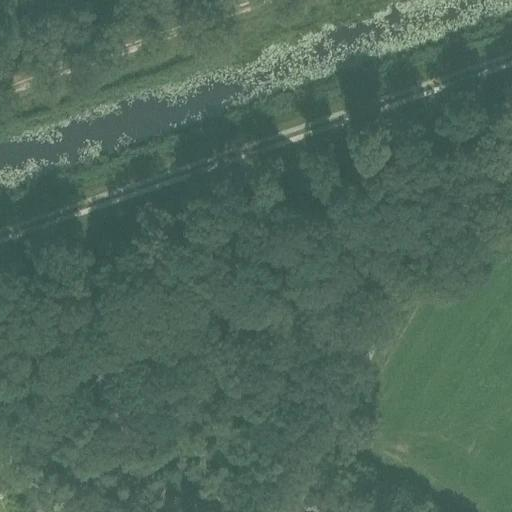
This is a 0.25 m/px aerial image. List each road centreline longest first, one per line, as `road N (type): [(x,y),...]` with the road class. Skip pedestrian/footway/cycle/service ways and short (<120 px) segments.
road 1 (unclassified): [(277,511),(405,285),(511,166)]
road 2 (unclassified): [(0,94),(261,0)]
